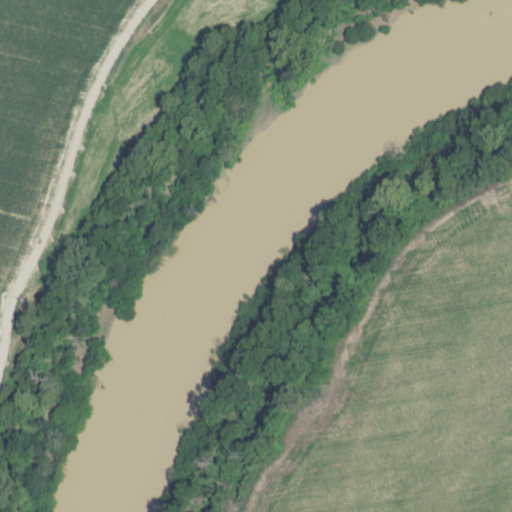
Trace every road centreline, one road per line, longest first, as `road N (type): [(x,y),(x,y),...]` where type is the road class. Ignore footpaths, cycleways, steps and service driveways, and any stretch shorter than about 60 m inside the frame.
road 1 (track): [(0,345),(85,107),(156,0)]
road 2 (track): [(207,0),(202,57),(169,100),(85,107)]
